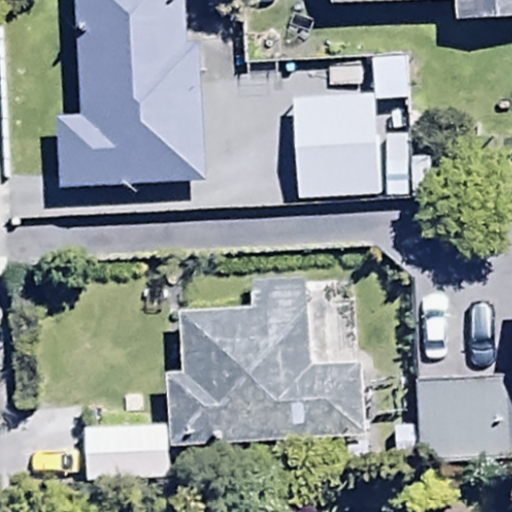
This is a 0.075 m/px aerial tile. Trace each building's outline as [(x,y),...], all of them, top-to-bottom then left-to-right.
[(189,0),(75,0),(81,112),(56,114),(60,189),(206,182),(199,37),(191,37),(189,0)] [(511,0),(323,0),(324,5),(449,0),(450,23),(511,20),(511,0)] [(367,60),(369,98),(290,102),(295,203),(428,197),(426,161),(375,164),(372,103),(407,101),(405,58),(367,60)] [(168,425),(170,445),(346,438),(346,460),(379,458),(378,433),(370,433),(367,361),(314,363),(311,281),(248,284),(249,304),(177,307),(180,369),(166,370),(168,425)] [(511,380),(452,381),(452,358),(414,358),(418,425),(393,426),(395,471),(511,463),(511,380)] [(170,445),(168,425),(84,429),(86,481),(171,478),(170,445)]
